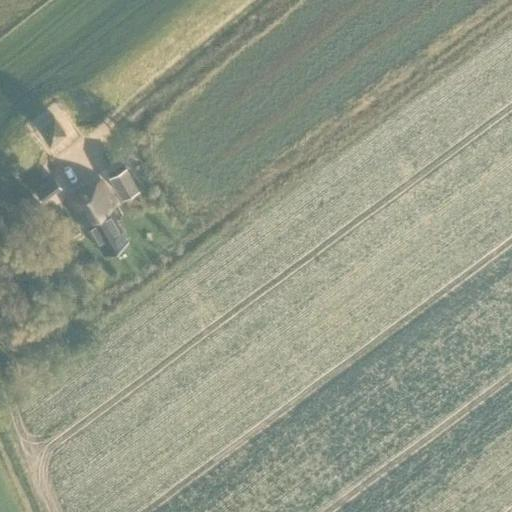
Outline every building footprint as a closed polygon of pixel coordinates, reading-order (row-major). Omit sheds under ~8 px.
[(37,126),(49,142),(65,129),(53,114),(37,126)] [(138,188),(124,163),(108,173),(122,197),(138,188)] [(35,191),(42,200),(60,187),(53,178),(35,191)] [(85,225),(103,255),(129,239),(116,217),(122,214),(100,178),(66,199),(83,227),(85,225)] [(130,212),(143,205),(137,194),(125,201),(130,212)]
